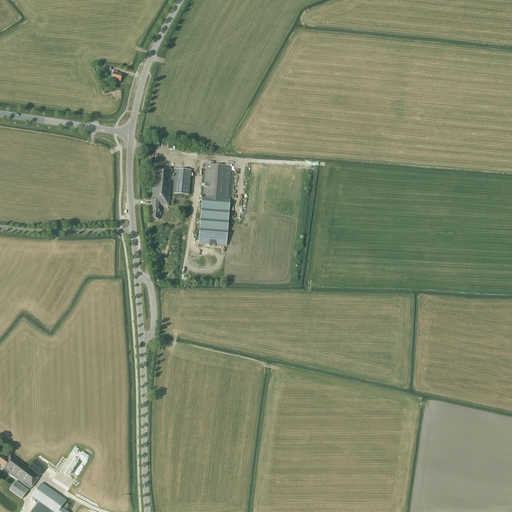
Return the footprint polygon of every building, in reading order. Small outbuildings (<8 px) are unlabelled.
[(113,76),(112,80),(120,82),(122,75),(117,74),(118,72),(112,71),(111,75),(113,76)] [(214,162),(206,162),(203,200),(202,200),(198,244),(226,246),(229,202),(231,167),(214,165),(214,162)] [(172,169),(154,168),(151,205),(152,205),(151,219),(159,220),(159,216),(161,216),(161,211),(158,211),(159,205),(169,206),(171,180),(175,180),(174,194),(189,195),(190,170),(176,169),(176,177),(172,177),(172,169)] [(76,445),(70,454),(77,459),(83,450),(76,445)] [(1,455),(0,456),(0,464),(4,468),(3,470),(30,489),(40,475),(11,454),(7,459),(1,455)] [(40,475),(45,468),(34,460),(29,467),(40,475)] [(28,490),(15,481),(9,490),(21,499),(28,490)] [(31,497),(52,511),(67,511),(61,508),(66,501),(41,483),(31,497)] [(50,511),(38,503),(31,511),(50,511)]
